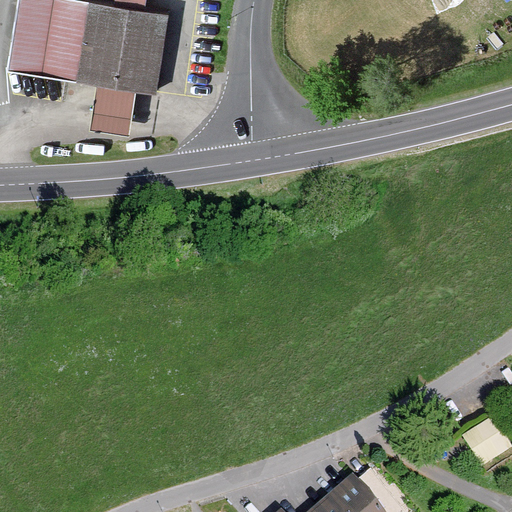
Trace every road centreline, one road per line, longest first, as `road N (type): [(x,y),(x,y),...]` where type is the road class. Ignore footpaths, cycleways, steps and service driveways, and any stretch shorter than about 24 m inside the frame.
road 1 (residential): [(130,511),(373,426),(511,339)]
road 2 (secondary): [(251,159),(511,103)]
road 3 (secondary): [(0,184),(251,159)]
road 4 (unclassified): [(251,159),(253,0)]
